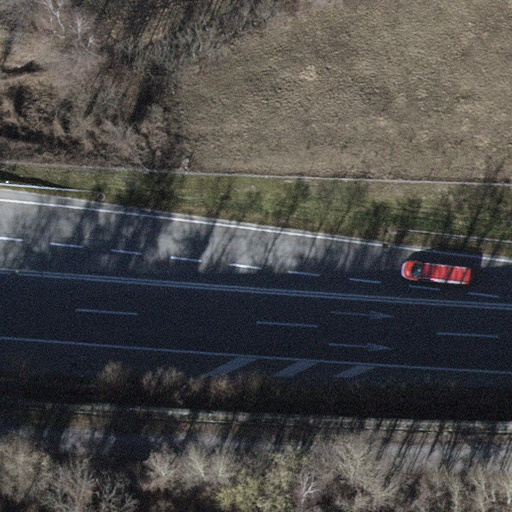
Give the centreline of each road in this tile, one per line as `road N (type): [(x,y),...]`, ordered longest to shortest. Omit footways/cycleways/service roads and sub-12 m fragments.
road 1 (track): [(0,432),(511,459)]
road 2 (trunk): [(17,272),(511,315)]
